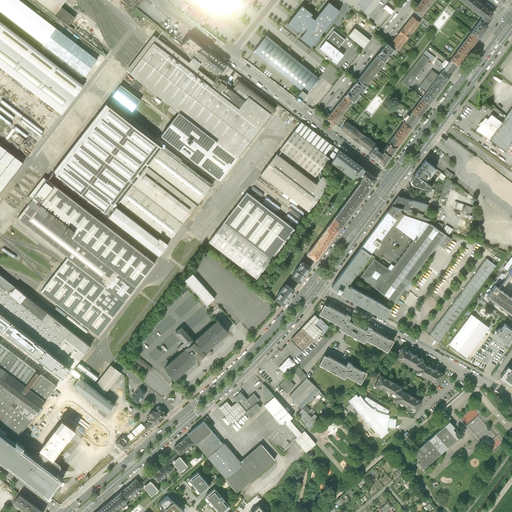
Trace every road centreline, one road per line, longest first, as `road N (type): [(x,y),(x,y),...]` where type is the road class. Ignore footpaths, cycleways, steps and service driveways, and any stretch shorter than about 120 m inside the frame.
road 1 (residential): [(317,288),(511,401)]
road 2 (secondary): [(186,422),(251,366),(317,288)]
road 3 (secondary): [(310,283),(252,350),(179,415)]
road 4 (residential): [(313,123),(414,0)]
road 5 (secondary): [(471,74),(397,174)]
road 6 (secondary): [(397,174),(471,74)]
